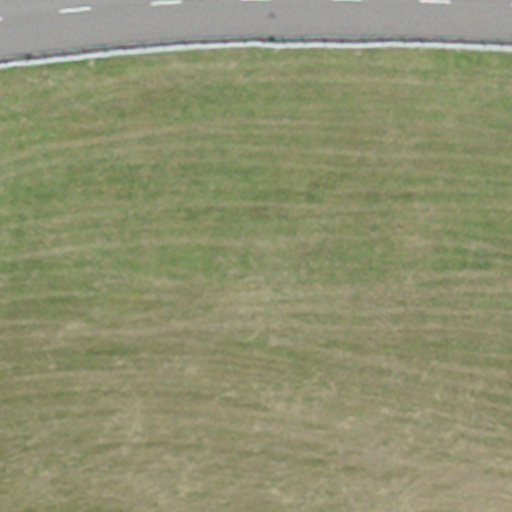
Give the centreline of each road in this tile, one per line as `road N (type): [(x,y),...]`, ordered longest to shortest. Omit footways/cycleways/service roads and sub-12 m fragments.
road 1 (primary): [(227,0),(0,18)]
road 2 (primary): [(511,5),(376,0)]
